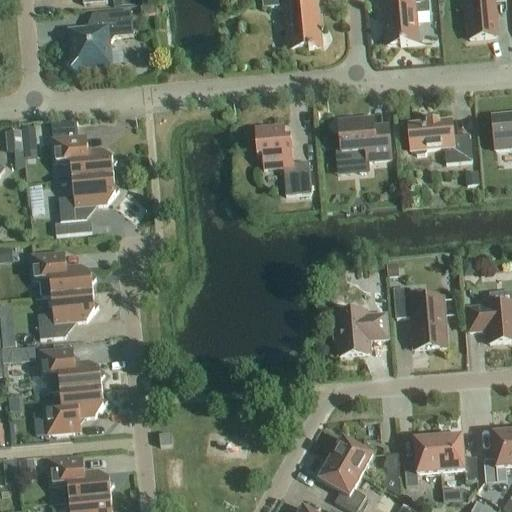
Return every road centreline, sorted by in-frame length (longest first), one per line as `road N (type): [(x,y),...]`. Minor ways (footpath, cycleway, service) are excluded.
road 1 (residential): [(355,75),(35,102)]
road 2 (residential): [(266,511),(331,393),(511,377)]
road 3 (residential): [(132,252),(150,511)]
road 4 (residential): [(511,72),(383,83),(355,75)]
